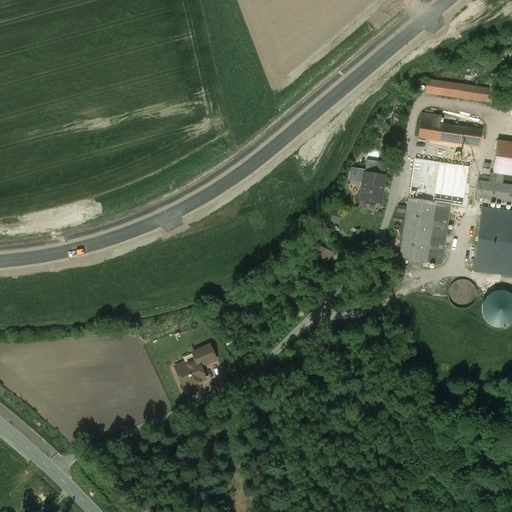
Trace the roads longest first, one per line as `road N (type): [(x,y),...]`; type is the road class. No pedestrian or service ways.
road 1 (tertiary): [(0,263),(78,250),(208,197),(450,0)]
road 2 (tertiary): [(0,425),(91,511)]
